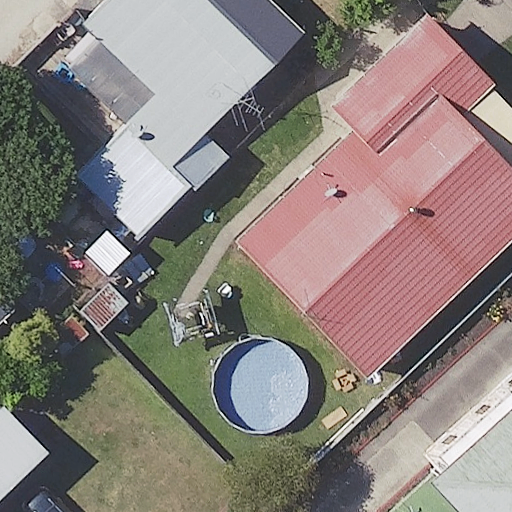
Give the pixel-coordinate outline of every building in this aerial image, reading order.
[(51,207),(101,252),(134,215),(151,230),(226,147),(207,129),(279,49),(224,0),(108,0),(90,20),(162,85),(51,207)] [(499,71),(440,9),(344,100),(364,121),(245,234),(373,368),(511,234),(511,161),(460,108),(499,71)] [(0,321),(18,306),(0,285),(0,321)] [(0,496),(53,448),(7,398),(0,404),(0,496)] [(511,511),(511,398),(438,465),(481,511),(511,511)] [(450,511),(428,487),(399,511),(450,511)]
